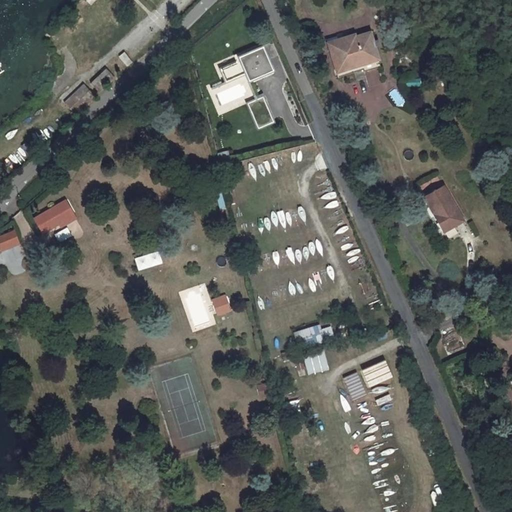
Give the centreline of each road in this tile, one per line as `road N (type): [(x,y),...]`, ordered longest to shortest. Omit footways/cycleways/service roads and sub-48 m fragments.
road 1 (residential): [(264,0),(484,511)]
road 2 (residential): [(0,201),(212,0)]
